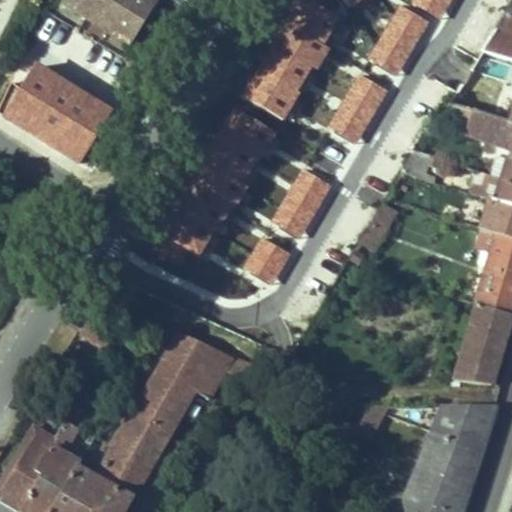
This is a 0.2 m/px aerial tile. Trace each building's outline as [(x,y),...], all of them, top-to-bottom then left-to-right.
[(90,0),(143,32),(164,0),(90,0)] [(317,8),(321,0),(299,0),(285,25),(320,46),(337,19),(317,8)] [(447,3),(442,0),(414,0),(412,4),(437,20),(447,3)] [(426,22),(400,6),(390,23),(416,39),(426,22)] [(511,47),(511,21),(500,42),(511,47)] [(412,45),(416,39),(390,23),(387,30),(412,45)] [(315,70),(327,50),(320,46),(285,25),(273,46),(310,68),(315,70)] [(403,61),(412,45),(387,30),(377,45),(403,61)] [(403,61),(377,45),(368,61),(394,76),(403,61)] [(258,71),(295,92),(310,68),(273,46),(258,71)] [(242,97),(281,121),(297,94),(295,92),(258,71),(242,97)] [(376,107),(385,91),(359,76),(350,91),(376,107)] [(376,107),(350,91),(341,107),(367,122),(376,107)] [(511,114),(483,103),(480,112),(487,115),(484,125),(511,136),(511,114)] [(363,129),(367,122),(341,107),(337,113),(363,129)] [(255,159),(258,161),(273,134),(234,111),(218,138),(255,159)] [(363,129),(337,113),(327,129),(353,145),(363,129)] [(203,163),(240,185),(255,159),(218,138),(203,163)] [(433,145),(421,165),(438,171),(450,152),(433,145)] [(230,207),(233,208),(245,188),(240,185),(203,163),(191,183),(230,207)] [(329,186),(303,170),(294,187),(319,202),(329,186)] [(212,231),(215,232),(230,207),(191,183),(176,209),(212,231)] [(316,208),(319,202),(294,187),(290,193),(316,208)] [(316,208),(290,193),(281,209),(306,224),(316,208)] [(511,196),(504,221),(502,226),(511,229),(511,228),(511,196)] [(176,209),(152,249),(179,264),(187,250),(197,256),(212,231),(176,209)] [(297,239),(306,224),(281,209),(271,224),(297,239)] [(489,302),(491,303),(511,308),(511,228),(511,229),(489,302)] [(378,237),(373,245),(383,250),(387,242),(378,237)] [(288,255),(262,239),(253,255),(279,270),(288,255)] [(253,255),(244,270),(270,286),(279,270),(253,255)] [(0,298),(18,270),(7,265),(0,276),(0,298)] [(511,308),(491,303),(468,382),(508,381),(511,367),(511,308)] [(128,336),(132,328),(106,313),(95,331),(122,346),(128,336)] [(132,328),(128,336),(156,352),(165,337),(137,319),(132,328)] [(278,365),(250,351),(249,353),(196,329),(168,375),(153,401),(111,476),(90,464),(61,511),(137,511),(208,390),(224,397),(242,364),(271,378),(278,365)] [(403,400),(395,398),(388,407),(380,422),(388,426),(403,400)] [(428,402),(414,401),(415,411),(428,411),(428,402)] [(476,511),(511,406),(511,403),(459,402),(422,494),(410,511),(476,511)] [(339,407),(328,433),(363,447),(373,421),(339,407)] [(48,482),(31,510),(33,511),(61,511),(90,464),(91,461),(80,454),(96,426),(81,417),(70,435),(45,479),(48,482)] [(46,439),(53,425),(48,422),(40,436),(46,439)] [(46,439),(13,499),(31,510),(48,482),(45,479),(70,435),(53,425),(46,439)]
